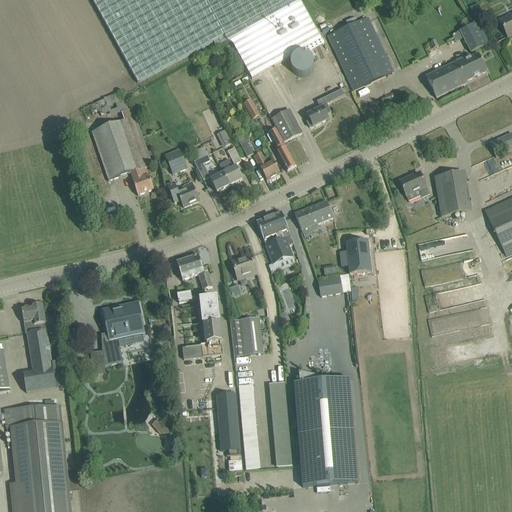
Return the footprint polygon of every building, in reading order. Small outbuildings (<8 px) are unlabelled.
[(92,0),(139,84),(214,43),(216,48),(227,42),(233,46),(252,80),(322,42),(298,0),(92,0)] [(511,15),(500,22),(503,29),(508,38),(511,36),(511,15)] [(328,38),(354,92),(393,74),(368,19),(328,38)] [(463,40),(471,54),(489,45),(478,23),(452,36),(456,44),(463,40)] [(487,73),(483,64),(479,55),(471,59),(470,55),(455,62),(456,63),(456,64),(426,78),(437,100),(467,85),(466,83),(487,73)] [(308,122),(307,124),(310,129),(311,130),(314,128),(329,121),(326,117),(331,114),(327,106),(345,97),(342,91),(317,103),(321,110),(308,116),(310,121),(308,122)] [(381,99),(383,104),(391,101),(389,95),(381,99)] [(244,105),(253,121),(260,118),(251,101),(244,105)] [(132,110),(129,112),(121,114),(124,122),(92,134),(109,182),(131,175),(134,182),(133,183),(138,197),(154,191),(149,177),(146,169),(152,167),(132,110)] [(302,134),(297,126),(290,111),(273,120),(284,143),(302,134)] [(296,168),(292,159),(277,131),(267,137),(271,144),(273,143),(278,154),(277,154),(287,173),(296,168)] [(217,136),(224,149),(232,145),(226,132),(217,136)] [(511,151),(511,134),(490,145),(496,159),(511,151)] [(248,159),(254,156),(245,138),(238,142),(248,159)] [(241,163),(235,149),(233,150),(231,146),(226,148),(234,166),(241,163)] [(173,175),(187,169),(180,152),(166,158),(173,175)] [(280,176),(276,167),(273,162),(267,165),(261,154),(253,159),(262,174),(267,183),(280,176)] [(211,162),(208,157),(197,162),(195,163),(197,168),(204,181),(210,178),(204,165),(211,162)] [(242,181),(238,172),(236,168),(233,169),(229,161),(219,166),(223,174),(222,174),(229,188),(242,181)] [(217,194),(229,188),(222,174),(210,180),(217,194)] [(420,175),(400,184),(404,193),(406,197),(409,204),(422,198),(423,200),(430,197),(427,190),(424,184),(420,175)] [(181,202),(184,209),(199,203),(192,184),(184,187),(186,191),(178,195),(174,185),(168,188),(174,204),(181,202)] [(511,199),(509,201),(485,212),(506,258),(511,255),(511,199)] [(327,203),(295,216),(302,232),(305,239),(310,237),(307,230),(333,220),(331,213),(327,203)] [(281,214),(257,224),(260,233),(264,242),(273,265),(268,267),(272,275),(280,272),(277,264),(293,258),(288,246),(293,244),(289,232),(285,223),(281,214)] [(368,242),(346,244),(350,276),(372,273),(368,242)] [(213,289),(208,273),(204,274),(199,257),(177,264),(182,282),(198,277),(203,292),(213,289)] [(251,257),(232,263),(238,281),(257,275),(251,257)] [(341,279),(318,283),(321,299),(343,295),(341,279)] [(191,295),(178,297),(179,305),(180,304),(192,302),(191,295)] [(185,349),(182,349),(183,350),(184,361),(186,361),(192,360),(211,358),(221,357),(223,357),(222,347),(222,345),(220,329),(220,325),(217,301),(201,303),(204,326),(206,345),(199,346),(199,347),(185,349)] [(23,374),(25,384),(27,395),(58,389),(70,387),(65,362),(53,364),(43,306),(22,310),(26,335),(27,335),(33,373),(23,374)] [(123,364),(118,340),(143,335),(137,308),(117,313),(117,310),(104,312),(109,334),(102,336),(103,354),(104,368),(123,364)] [(263,355),(260,326),(259,320),(240,322),(244,357),(250,356),(263,355)] [(244,357),(240,322),(230,323),(234,358),(244,357)] [(0,391),(10,390),(3,350),(0,350),(0,391)] [(104,368),(103,354),(92,354),(94,377),(105,376),(104,368)] [(359,485),(350,381),(327,383),(327,381),(327,380),(300,373),(300,374),(300,385),(295,385),(303,489),(359,485)] [(236,397),(216,399),(221,453),(241,451),(236,397)] [(10,410),(5,411),(8,436),(13,435),(18,483),(12,483),(14,511),(69,511),(66,479),(58,407),(10,410)]
